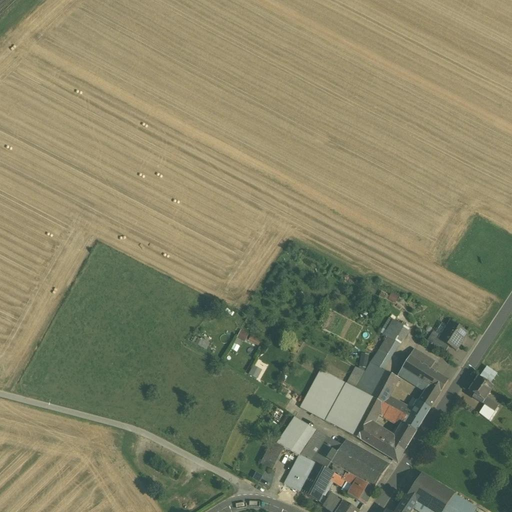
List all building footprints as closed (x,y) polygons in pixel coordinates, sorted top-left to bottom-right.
[(365,325),(345,363),(355,368),(365,373),(370,364),(382,371),(407,329),(383,316),(375,331),(365,325)] [(447,327),(441,324),(435,334),(441,338),(439,341),(449,347),(455,351),(467,334),(450,323),(447,327)] [(242,330),(237,338),(245,342),(250,334),(242,330)] [(435,334),(433,333),(427,341),(445,353),(449,347),(439,341),(441,338),(435,334)] [(260,345),(262,339),(251,336),(249,341),(260,345)] [(208,348),(210,342),(196,338),(194,344),(208,348)] [(434,363),(414,350),(409,358),(425,368),(429,370),(434,363)] [(425,368),(409,358),(401,370),(417,380),(425,368)] [(365,373),(356,390),(370,398),(384,372),(382,371),(370,364),(365,373)] [(254,365),(250,375),(259,379),(263,368),(254,365)] [(346,384),(320,370),(299,409),(326,423),(336,405),(359,418),(368,402),(360,398),(360,399),(348,392),(348,391),(347,391),(349,387),(356,390),(365,373),(355,368),(346,384)] [(429,370),(425,368),(417,380),(429,387),(423,396),(434,403),(440,394),(448,382),(429,370)] [(398,380),(384,372),(370,398),(384,406),(388,399),(398,380)] [(493,388),(478,378),(468,392),(474,396),(472,399),(482,405),(493,388)] [(370,398),(356,390),(349,387),(347,391),(348,391),(348,392),(360,399),(360,398),(368,402),(382,409),(390,414),(391,414),(391,415),(388,420),(400,427),(393,439),(373,427),(364,444),(367,446),(367,445),(397,464),(416,433),(402,424),(406,418),(405,417),(384,406),(370,398)] [(423,396),(412,413),(409,411),(405,417),(406,418),(402,424),(416,433),(434,403),(423,396)] [(409,411),(388,399),(384,406),(405,417),(409,411)] [(382,409),(368,402),(359,418),(373,426),(379,415),(382,409)] [(498,407),(491,402),(487,408),(494,413),(498,407)] [(359,418),(336,405),(326,423),(349,436),(359,418)] [(390,414),(382,409),(379,415),(388,420),(391,415),(391,414),(390,414)] [(295,418),(277,444),(291,452),(308,426),(295,418)] [(359,418),(349,436),(364,444),(373,427),(373,426),(359,418)] [(342,447),(308,426),(291,452),(300,457),(299,457),(334,475),(342,479),(346,472),(331,464),(342,447)] [(271,442),(260,465),(272,471),(283,449),(271,442)] [(388,468),(345,443),(342,447),(331,464),(358,479),(374,488),(388,468)] [(334,475),(299,457),(285,485),(284,484),(284,485),(285,486),(319,504),(322,498),(331,483),(334,475)] [(358,479),(346,472),(342,479),(342,480),(344,481),(353,486),(358,479)] [(342,479),(334,475),(331,483),(341,488),(344,481),(342,480),(342,479)] [(443,511),(454,495),(421,475),(407,496),(416,502),(416,503),(419,505),(431,511),(443,511)] [(375,489),(358,479),(353,486),(348,495),(364,506),(375,489)] [(472,511),(475,508),(454,495),(443,511),(472,511)] [(357,511),(332,496),(328,502),(325,507),(324,508),(330,511),(357,511)] [(407,496),(396,511),(410,511),(413,508),(416,503),(416,502),(407,496)] [(328,502),(322,498),(319,504),(325,507),(328,502)]
